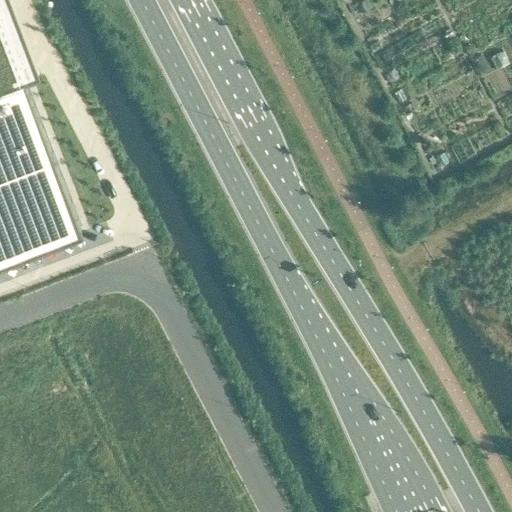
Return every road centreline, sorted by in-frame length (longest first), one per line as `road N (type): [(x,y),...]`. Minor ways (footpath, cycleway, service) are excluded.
road 1 (secondary): [(475,511),(189,0)]
road 2 (secondary): [(142,0),(412,511)]
road 3 (unclassified): [(273,511),(157,293),(132,277),(103,279)]
